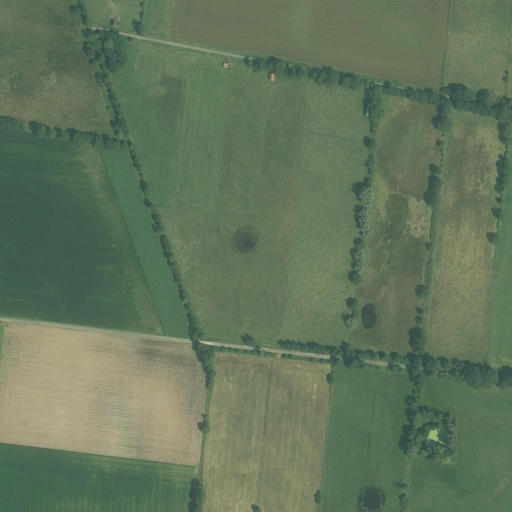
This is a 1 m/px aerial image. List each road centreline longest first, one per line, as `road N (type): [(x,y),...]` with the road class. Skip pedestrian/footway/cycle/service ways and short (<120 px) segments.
road 1 (track): [(511,378),(0,315)]
road 2 (track): [(511,110),(94,29)]
